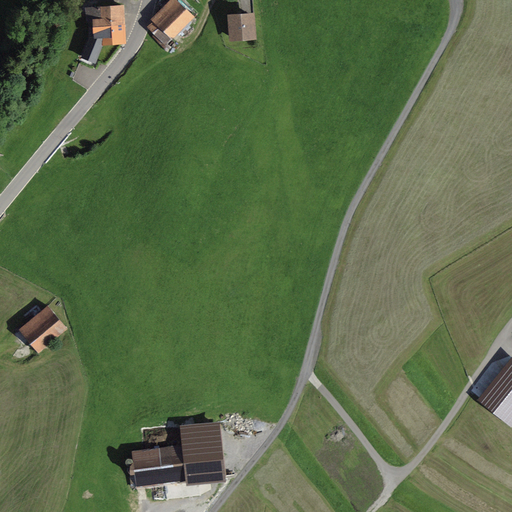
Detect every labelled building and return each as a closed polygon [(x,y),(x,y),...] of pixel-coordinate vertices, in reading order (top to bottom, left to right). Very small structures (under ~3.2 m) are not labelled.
[(150,29),(165,45),(193,17),(176,0),(172,0),(152,19),(156,24),(150,29)] [(88,19),(94,18),(95,38),(90,38),(85,50),(93,54),(99,39),(101,39),(101,43),(124,41),(122,6),(87,8),(88,19)] [(252,16),(230,18),(231,38),(254,36),(252,16)] [(66,327),(48,306),(20,330),(38,351),(66,327)] [(183,445),(133,452),(136,469),(134,472),(132,473),(131,473),(132,486),(138,486),(187,479),(183,445)]
